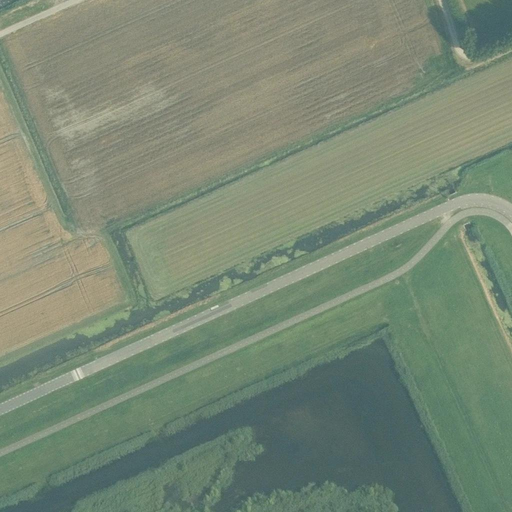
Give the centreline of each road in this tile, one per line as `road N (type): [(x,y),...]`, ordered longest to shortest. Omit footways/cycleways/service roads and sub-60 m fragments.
road 1 (unclassified): [(0,409),(456,204),(491,201),(511,212)]
road 2 (track): [(152,291),(511,130)]
